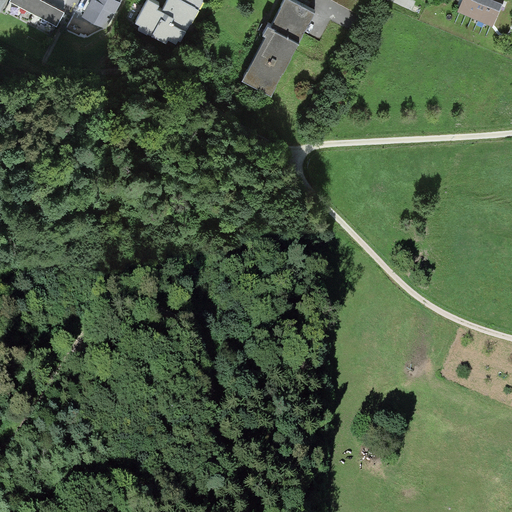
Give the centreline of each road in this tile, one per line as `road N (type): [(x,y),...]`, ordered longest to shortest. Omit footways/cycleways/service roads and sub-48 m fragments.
road 1 (track): [(245,511),(205,351),(184,318),(167,308),(113,308),(86,327),(24,427),(0,448)]
road 2 (track): [(511,336),(417,295),(310,192),(279,149)]
road 3 (track): [(279,149),(150,76),(45,65),(0,45)]
road 4 (track): [(133,72),(52,134),(30,174),(18,226),(18,279),(0,285)]
road 5 (track): [(511,133),(279,149)]
road 6 (track): [(32,511),(98,474),(129,476),(154,494),(155,511)]
